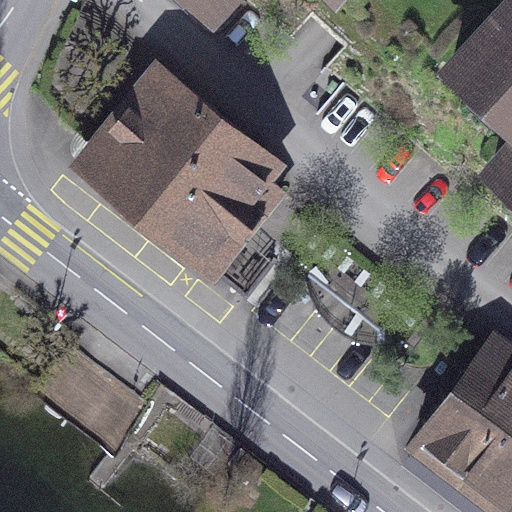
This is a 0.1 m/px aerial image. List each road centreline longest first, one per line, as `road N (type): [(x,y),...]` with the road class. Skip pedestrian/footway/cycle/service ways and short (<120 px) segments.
road 1 (residential): [(125,0),(511,315)]
road 2 (primary): [(382,511),(0,216)]
